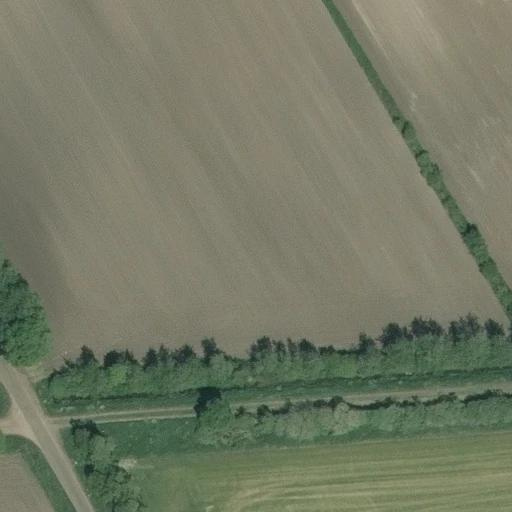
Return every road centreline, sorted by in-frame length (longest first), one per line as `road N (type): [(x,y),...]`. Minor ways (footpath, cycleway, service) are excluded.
road 1 (track): [(511,392),(0,428)]
road 2 (residential): [(0,370),(79,511)]
